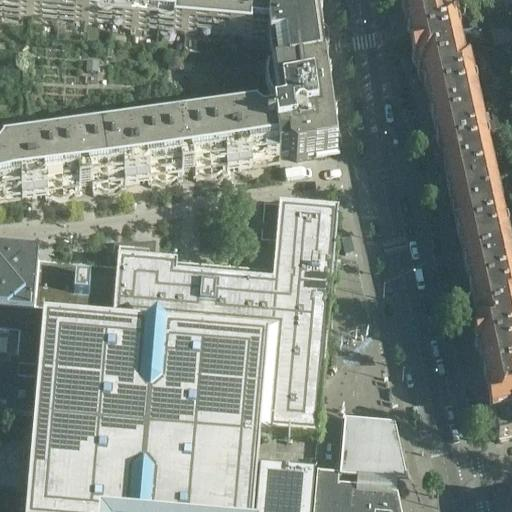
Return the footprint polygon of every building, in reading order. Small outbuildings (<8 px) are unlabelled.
[(57,19),(58,0),(2,0),(1,14),(18,15),(18,21),(40,23),(41,17),(57,19)] [(109,24),(111,0),(58,0),(57,19),(73,20),(73,26),(95,28),(96,22),(109,24)] [(161,28),(163,0),(111,0),(109,24),(122,25),(122,31),(135,32),(148,33),(148,27),(161,28)] [(213,33),(215,0),(163,0),(161,28),(174,30),(173,35),(196,38),(196,32),(213,33)] [(268,38),(271,0),(215,0),(213,33),(229,35),(228,41),(251,43),(251,37),(268,38)] [(336,158),(321,45),(314,0),(271,0),(268,38),(268,43),(272,73),(278,114),(274,120),(273,120),(279,166),(336,158)] [(444,0),(399,0),(406,28),(444,19),(441,4),(444,0)] [(503,13),(502,6),(494,8),(495,15),(503,13)] [(495,15),(494,8),(486,10),(487,17),(495,15)] [(460,74),(454,46),(459,42),(457,37),(451,35),(449,26),(446,27),(444,19),(406,28),(418,83),(423,82),(460,74)] [(480,40),(479,32),(472,34),(473,42),(480,40)] [(511,50),(494,55),(495,60),(491,61),(511,158),(511,50)] [(486,68),(485,60),(478,61),(479,69),(486,68)] [(488,76),(486,68),(479,69),(481,77),(488,76)] [(475,125),(470,100),(475,97),(474,91),(468,90),(464,73),(460,74),(423,82),(435,137),(482,127),(481,124),(475,125)] [(279,166),(273,120),(262,122),(258,118),(257,113),(213,119),(213,122),(204,123),(210,170),(221,168),(222,174),(264,168),(279,166)] [(499,123),(497,115),(490,117),(492,125),(499,123)] [(210,170),(204,123),(195,124),(195,121),(167,125),(168,128),(158,129),(165,176),(176,174),(177,180),(181,180),(181,177),(194,175),(194,178),(199,177),(198,171),(210,170)] [(500,131),(499,123),(492,125),(493,133),(500,131)] [(488,180),(482,156),(487,152),(486,146),(480,145),(477,131),(483,130),(482,127),(435,137),(447,193),(494,182),(493,179),(488,180)] [(165,176),(158,129),(149,130),(148,128),(109,133),(109,136),(100,137),(106,184),(119,182),(120,188),(124,187),(124,188),(125,188),(150,184),(154,183),(153,177),(165,176)] [(106,184),(100,137),(90,139),(90,136),(62,139),(63,142),(53,144),(59,190),(73,189),(74,194),(79,194),(79,191),(91,189),(92,192),(97,191),(96,185),(106,184)] [(59,190),(53,144),(44,145),(44,142),(0,147),(0,199),(21,196),(22,202),(28,201),(47,199),(47,198),(51,198),(51,192),(59,190)] [(511,178),(509,170),(502,172),(504,180),(511,178)] [(494,208),(489,186),(495,185),(494,182),(447,193),(453,220),(500,210),(499,206),(494,208)] [(318,444),(332,277),(333,264),(338,215),(278,209),(262,208),(258,245),(275,247),(272,272),(146,261),(147,251),(118,248),(116,274),(38,267),(33,314),(43,315),(34,418),(26,511),(253,511),(259,439),(318,444)] [(508,245),(507,240),(500,238),(495,214),(501,213),(500,210),(453,220),(465,275),(511,264),(511,263),(511,262),(506,263),(503,249),(508,245)] [(0,311),(33,314),(38,267),(38,256),(34,251),(0,247),(0,311)] [(511,290),(507,269),(511,268),(511,264),(465,275),(477,331),(511,322),(511,290)] [(0,405),(6,406),(5,415),(34,418),(43,315),(33,314),(0,311),(0,405)] [(511,322),(477,331),(473,331),(476,346),(474,348),(475,354),(478,355),(486,388),(511,382),(511,322)] [(511,382),(486,388),(490,411),(488,413),(489,419),(492,420),(498,444),(511,441),(511,382)] [(376,422),(341,420),(336,476),(382,480),(405,482),(392,424),(376,422)] [(310,511),(314,476),(257,471),(253,511),(310,511)] [(398,511),(395,495),(394,495),(394,494),(376,493),(376,489),(337,487),(337,488),(335,488),(336,475),(316,474),(313,511),(398,511)]
